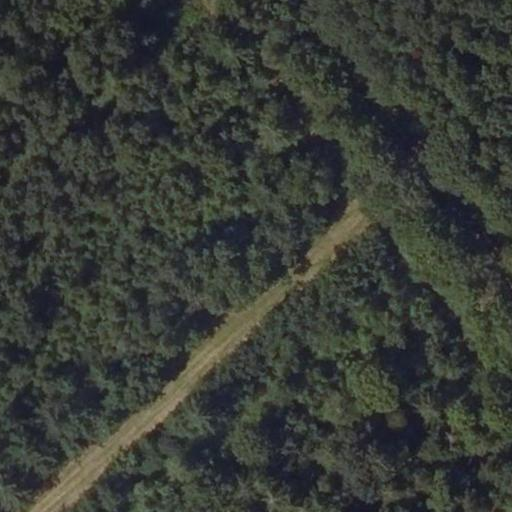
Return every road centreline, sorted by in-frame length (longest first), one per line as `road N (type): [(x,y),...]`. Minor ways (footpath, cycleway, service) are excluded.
road 1 (track): [(511,388),(224,0)]
road 2 (track): [(367,193),(258,312),(28,511)]
road 3 (track): [(299,0),(511,284)]
